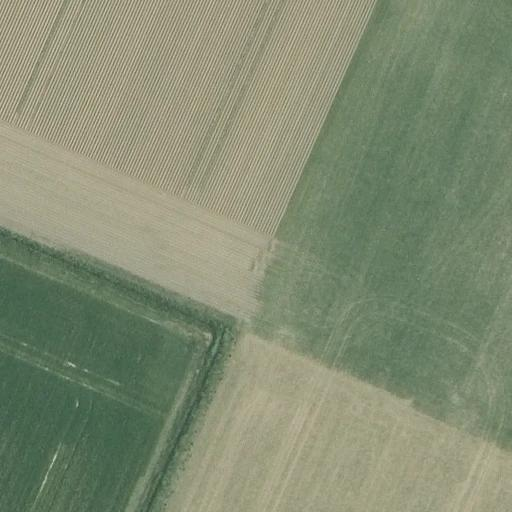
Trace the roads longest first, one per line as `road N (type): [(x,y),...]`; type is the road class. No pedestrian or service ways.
road 1 (track): [(157,511),(240,322),(0,219)]
road 2 (track): [(0,249),(211,340)]
